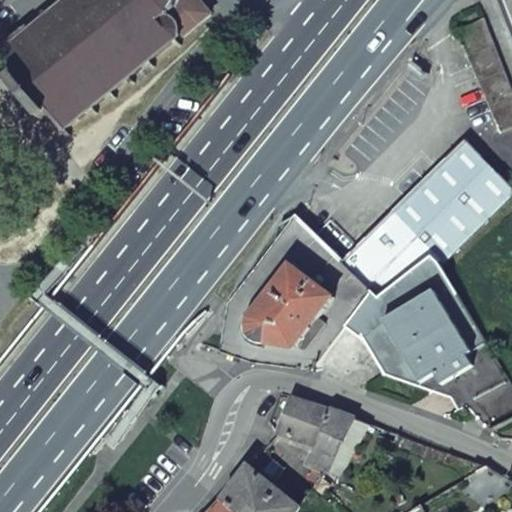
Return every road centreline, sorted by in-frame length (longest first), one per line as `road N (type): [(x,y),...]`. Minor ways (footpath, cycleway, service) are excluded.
road 1 (trunk): [(0,505),(332,99)]
road 2 (residential): [(172,511),(214,460),(243,391),(268,379),(321,390),(511,469)]
road 3 (residential): [(2,291),(250,10)]
road 4 (trunk): [(243,132),(0,415)]
road 5 (trunk): [(346,0),(243,132)]
road 6 (trunk): [(312,0),(277,43),(243,132)]
road 7 (trunk): [(332,99),(436,0)]
road 8 (trunk): [(332,99),(408,0)]
